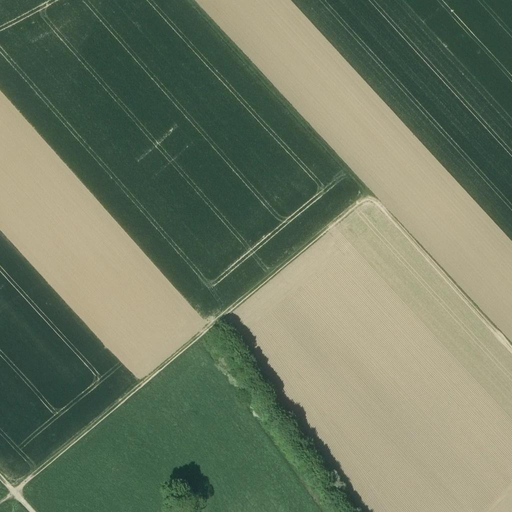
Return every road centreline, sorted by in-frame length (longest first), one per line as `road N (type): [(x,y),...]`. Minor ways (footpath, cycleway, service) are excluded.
road 1 (track): [(511,348),(388,211),(368,202),(0,507)]
road 2 (track): [(368,202),(186,0)]
